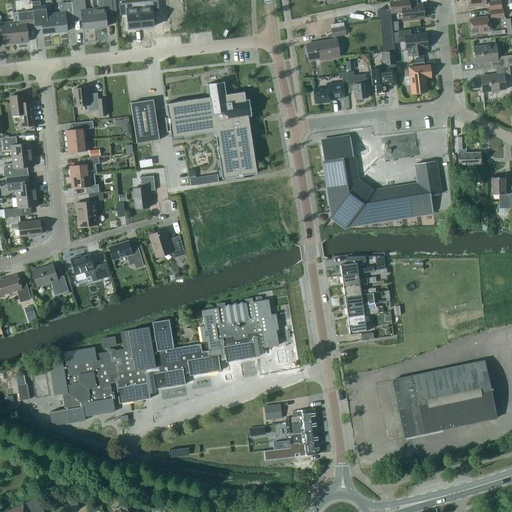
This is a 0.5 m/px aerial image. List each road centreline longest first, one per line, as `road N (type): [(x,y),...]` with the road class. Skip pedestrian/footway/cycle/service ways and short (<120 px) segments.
road 1 (secondary): [(342,493),(295,129)]
road 2 (residential): [(42,66),(274,42)]
road 3 (residential): [(60,250),(42,66)]
road 4 (residential): [(295,129),(451,110)]
